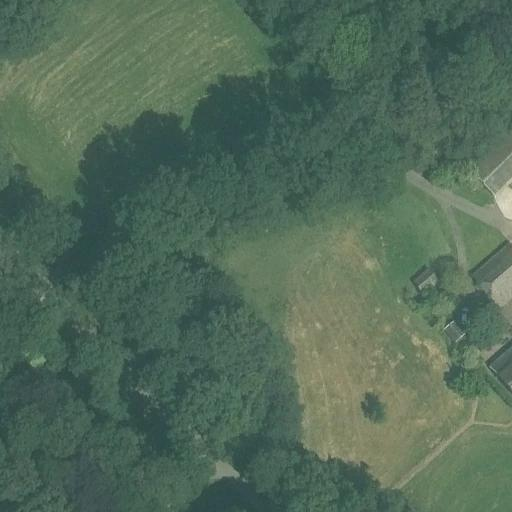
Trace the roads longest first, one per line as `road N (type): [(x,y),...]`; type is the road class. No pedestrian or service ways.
road 1 (track): [(511,10),(368,150),(44,278),(0,325)]
road 2 (unclassified): [(272,511),(0,233)]
